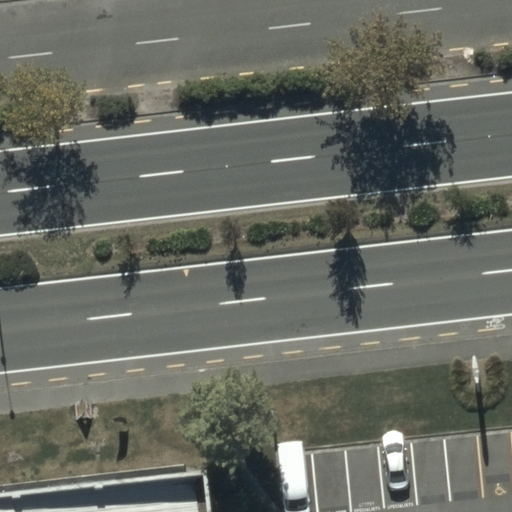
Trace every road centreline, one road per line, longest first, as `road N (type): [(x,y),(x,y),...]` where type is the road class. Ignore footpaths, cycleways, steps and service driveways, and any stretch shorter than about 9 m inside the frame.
road 1 (primary): [(0,190),(511,131)]
road 2 (primary): [(511,269),(0,327)]
road 3 (residential): [(0,58),(511,0)]
